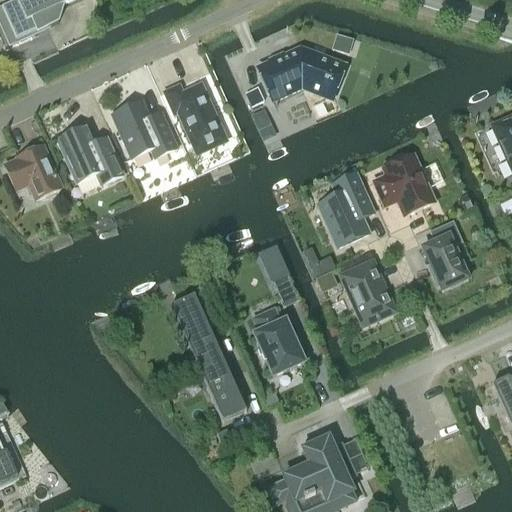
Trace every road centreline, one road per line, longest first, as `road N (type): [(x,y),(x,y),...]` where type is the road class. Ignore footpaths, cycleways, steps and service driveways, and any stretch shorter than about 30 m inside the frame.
road 1 (residential): [(0,116),(260,0)]
road 2 (residential): [(274,436),(445,359)]
road 3 (residential): [(445,359),(391,242)]
